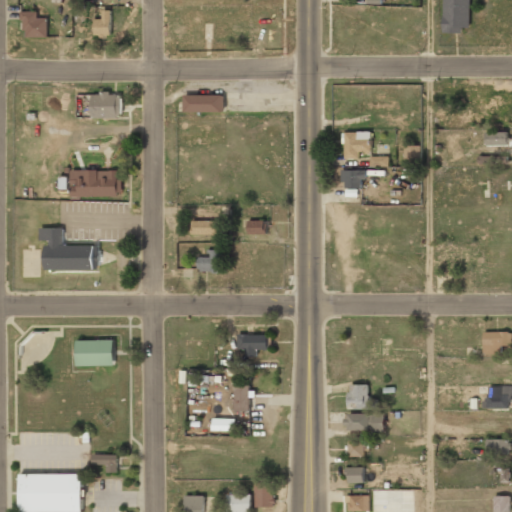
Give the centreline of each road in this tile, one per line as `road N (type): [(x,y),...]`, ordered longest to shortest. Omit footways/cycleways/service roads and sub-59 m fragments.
road 1 (residential): [(154,511),(152,0)]
road 2 (residential): [(511,72),(0,70)]
road 3 (secondary): [(308,0),(308,511)]
road 4 (residential): [(511,305),(0,305)]
